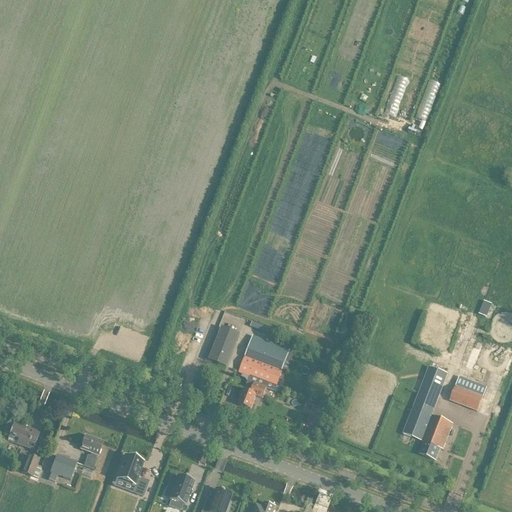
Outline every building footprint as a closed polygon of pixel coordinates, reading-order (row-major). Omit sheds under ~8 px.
[(457,12),(463,14),(466,7),(460,5),(457,12)] [(384,114),(395,118),(410,81),(398,76),(384,114)] [(415,117),(426,121),(440,84),(429,80),(415,117)] [(485,301),(479,314),(487,317),(492,304),(485,301)] [(238,336),(222,330),(211,360),(226,366),(238,336)] [(266,389),(273,391),(275,385),(276,386),(288,352),(253,338),(240,372),(250,375),(245,390),(251,392),(255,383),(267,387),(266,389)] [(466,366),(473,369),(482,346),(475,343),(466,366)] [(454,424),(429,415),(438,391),(441,392),(448,373),(430,366),(404,435),(425,443),(421,454),(436,459),(440,449),(444,450),(454,424)] [(251,392),(245,390),(239,405),(251,410),(256,397),(263,399),(266,389),(267,387),(255,383),(251,392)] [(478,412),(483,398),(457,387),(451,401),(478,412)] [(311,412),(307,424),(320,429),(327,410),(314,405),(311,413),(311,412)] [(33,451),(40,433),(14,423),(9,438),(18,442),(17,445),(33,451)] [(86,436),(81,451),(90,454),(90,456),(87,455),(83,466),(93,470),(97,459),(96,459),(96,456),(98,456),(103,442),(86,436)] [(21,473),(33,477),(39,460),(28,456),(21,473)] [(50,473),(51,474),(49,480),(55,482),(57,476),(70,481),(77,464),(57,456),(50,473)] [(131,458),(126,456),(117,480),(134,486),(138,487),(136,493),(143,496),(149,481),(141,478),(140,481),(136,480),(143,462),(138,460),(138,458),(132,456),(131,458)] [(185,505),(194,481),(178,475),(177,477),(172,475),(167,487),(173,489),(169,499),(171,500),(169,506),(180,510),(183,504),(185,505)] [(223,492),(217,489),(211,505),(205,503),(201,511),(226,511),(233,495),(226,493),(226,492),(223,491),(223,492)] [(265,502),(263,507),(257,505),(254,511),(274,511),(276,507),(265,502)]
